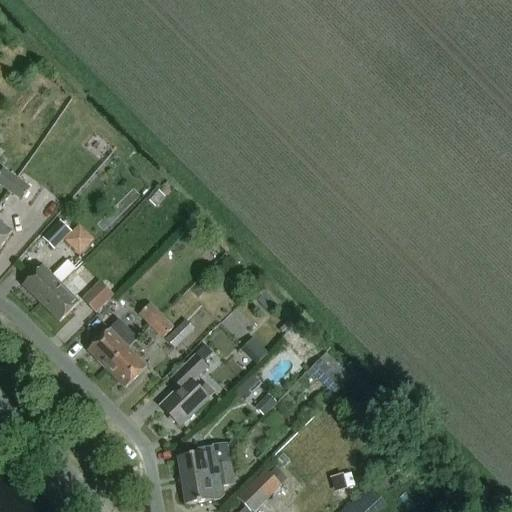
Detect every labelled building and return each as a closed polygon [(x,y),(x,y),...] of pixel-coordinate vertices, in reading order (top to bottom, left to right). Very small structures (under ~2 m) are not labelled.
[(32,72),(36,67),(31,62),(26,67),(32,72)] [(0,174),(0,187),(8,193),(17,179),(3,170),(0,174)] [(76,193),(60,178),(36,205),(52,220),(76,193)] [(17,179),(8,193),(21,202),(29,188),(17,179)] [(42,241),(53,252),(71,235),(59,224),(42,241)] [(0,227),(0,251),(11,235),(0,227)] [(41,307),(60,288),(59,287),(75,271),(63,259),(54,268),(58,272),(51,279),(42,269),(22,288),(41,307)] [(99,283),(81,301),(95,316),(113,298),(99,283)] [(60,288),(41,307),(59,325),(78,306),(60,288)] [(139,316),(151,328),(163,317),(151,305),(139,316)] [(163,317),(151,328),(162,340),(174,329),(163,317)] [(174,350),(193,331),(184,322),(166,342),(174,350)] [(109,332),(87,354),(106,373),(128,351),(137,342),(119,323),(109,332)] [(288,324),(282,330),(288,336),(294,330),(288,324)] [(244,349),(260,364),(271,353),(255,338),(244,349)] [(128,351),(106,373),(125,392),(146,370),(128,351)] [(308,373),(333,398),(351,380),(326,355),(308,373)] [(207,370),(195,358),(170,382),(179,391),(160,410),(179,430),(208,402),(192,385),(207,370)] [(255,411),(263,419),(276,406),(268,397),(255,411)] [(177,460),(181,484),(233,476),(231,465),(216,467),(213,449),(195,452),(196,457),(177,460)] [(399,462),(390,468),(401,482),(410,475),(399,462)] [(255,511),(280,488),(266,473),(237,502),(246,510),(243,511),(255,511)] [(233,476),(181,484),(185,508),(213,503),(219,502),(224,498),(222,489),(235,487),(233,476)] [(368,490),(353,504),(360,511),(380,511),(384,508),(368,490)]
